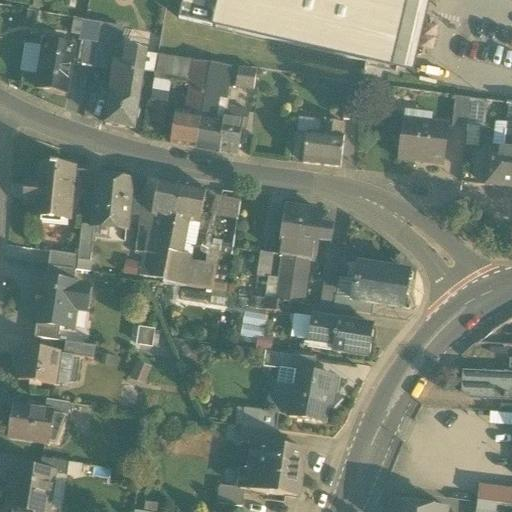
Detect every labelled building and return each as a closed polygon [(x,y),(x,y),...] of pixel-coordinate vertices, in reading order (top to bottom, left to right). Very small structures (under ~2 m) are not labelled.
[(42,0),(29,0),(28,7),(41,9),(42,0)] [(65,0),(64,8),(75,10),(76,0),(65,0)] [(407,68),(423,0),(182,0),(178,20),(389,69),(390,64),(407,68)] [(432,0),(423,0),(407,68),(390,64),(389,69),(415,76),(432,0)] [(79,37),(82,22),(73,20),(70,36),(79,37)] [(97,46),(97,44),(100,25),(82,22),(79,37),(78,42),(85,43),(97,46)] [(121,29),(100,25),(97,44),(118,48),(121,29)] [(123,52),(128,52),(146,55),(147,43),(125,39),(123,52)] [(35,91),(67,97),(75,49),(43,43),(43,48),(38,75),(35,91)] [(81,66),(93,68),(97,46),(85,43),(81,66)] [(97,44),(97,46),(93,68),(112,71),(112,68),(113,68),(114,62),(116,62),(118,48),(97,44)] [(38,75),(43,48),(24,45),(20,72),(38,75)] [(128,52),(126,64),(116,62),(114,62),(113,68),(112,68),(112,71),(104,125),(134,130),(139,96),(140,96),(143,73),(146,55),(128,52)] [(175,60),(166,58),(164,58),(159,57),(156,57),(153,71),(173,74),(175,60)] [(171,84),(191,87),(194,74),(199,75),(201,66),(201,63),(186,61),(175,60),(173,74),(171,84)] [(201,66),(199,75),(208,76),(209,67),(201,66)] [(209,67),(208,76),(215,77),(217,67),(210,66),(209,67)] [(236,89),(253,91),(256,72),(238,70),(236,89)] [(206,87),(208,76),(199,75),(194,74),(191,87),(190,96),(191,96),(191,95),(204,97),(206,87)] [(229,80),(215,77),(208,76),(206,87),(227,91),(228,88),(229,80)] [(152,102),(166,104),(170,84),(153,81),(150,102),(152,102)] [(347,119),(360,120),(363,86),(350,84),(347,119)] [(204,97),(201,118),(215,122),(219,100),(225,102),(227,91),(206,87),(204,97)] [(191,96),(187,116),(201,118),(204,97),(191,95),(191,96)] [(466,133),(466,127),(469,100),(456,98),(452,132),(466,133)] [(484,102),(469,100),(466,127),(480,129),(481,129),(484,102)] [(166,104),(152,102),(147,134),(161,137),(166,104)] [(505,132),(506,124),(508,106),(501,105),(485,102),(484,102),(481,129),(493,130),(505,132)] [(225,121),(224,123),(219,153),(238,155),(242,127),(247,128),(249,113),(227,110),(227,111),(225,111),(225,113),(226,113),(225,121)] [(405,112),(403,124),(430,127),(432,115),(405,112)] [(195,150),(201,118),(187,116),(177,115),(172,146),(195,150)] [(224,123),(215,122),(201,118),(195,150),(219,154),(219,153),(224,123)] [(322,136),(324,124),(298,121),(297,133),(307,134),(322,136)] [(303,165),(340,169),(343,144),(343,138),(345,127),(324,124),(322,136),(307,134),(303,165)] [(399,162),(443,167),(447,129),(430,127),(403,124),(399,162)] [(505,132),(503,152),(511,153),(511,125),(506,124),(505,132)] [(466,127),(466,133),(464,147),(478,149),(480,129),(466,127)] [(493,130),(492,150),(503,152),(505,132),(493,130)] [(511,190),(511,183),(511,153),(503,152),(492,150),(489,150),(485,187),(511,190)] [(33,217),(68,220),(73,169),(37,166),(36,183),(26,182),(25,204),(34,204),(33,217)] [(109,229),(126,231),(131,182),(97,179),(92,228),(94,228),(109,229)] [(167,260),(169,254),(175,221),(182,186),(159,181),(153,210),(151,217),(162,219),(155,257),(167,260)] [(182,186),(175,221),(189,224),(199,226),(206,190),(182,186)] [(211,217),(237,222),(240,203),(215,199),(211,217)] [(148,230),(144,255),(155,257),(162,219),(151,217),(153,210),(140,207),(137,228),(148,230)] [(282,257),(296,259),(302,211),(284,209),(282,225),(275,224),(274,234),(280,235),(277,257),(282,257)] [(296,259),(296,260),(310,262),(310,263),(314,263),(317,242),(329,244),(331,230),(319,228),(321,214),(302,211),(296,259)] [(184,246),(189,224),(175,221),(169,254),(182,256),(184,246)] [(194,248),(199,226),(189,224),(184,246),(194,248)] [(77,262),(90,263),(92,240),(94,228),(92,228),(81,227),(77,262)] [(108,241),(109,229),(94,228),(92,240),(108,241)] [(48,268),(72,271),(75,257),(48,253),(46,267),(48,268)] [(163,281),(177,284),(182,256),(169,254),(167,260),(163,281)] [(268,278),(269,278),(272,256),(259,254),(256,277),(268,278)] [(139,276),(163,281),(167,260),(155,257),(144,255),(139,276)] [(182,256),(177,284),(186,286),(191,262),(191,258),(182,256)] [(282,257),(280,272),(294,274),(296,260),(296,259),(282,257)] [(305,297),(310,263),(310,262),(296,260),(294,274),(290,295),(305,297)] [(138,264),(125,262),(122,275),(135,278),(138,264)] [(191,262),(186,286),(210,290),(215,267),(191,262)] [(373,305),(402,310),(408,274),(357,266),(355,282),(352,300),(351,302),(373,305)] [(45,282),(73,286),(75,272),(72,271),(48,268),(45,282)] [(279,280),(277,293),(277,294),(290,296),(290,295),(294,274),(280,272),(279,280)] [(328,310),(333,310),(335,298),(336,298),(339,280),(324,277),(324,278),(325,279),(320,309),(325,310),(328,310)] [(279,280),(269,278),(268,278),(266,292),(277,293),(279,280)] [(355,282),(339,280),(336,298),(352,300),(355,282)] [(60,329),(71,330),(74,311),(84,312),(88,288),(73,286),(45,282),(38,281),(32,325),(36,325),(60,329)] [(182,290),(180,301),(202,305),(204,294),(182,290)] [(266,292),(265,301),(289,304),(290,296),(277,294),(277,293),(266,292)] [(211,293),(209,304),(227,307),(229,295),(211,293)] [(289,304),(303,307),(305,297),(290,295),(290,296),(289,304)] [(248,309),(261,311),(263,301),(250,298),(248,309)] [(352,300),(336,298),(335,298),(333,310),(371,317),(373,305),(351,302),(352,300)] [(287,315),(289,304),(265,301),(263,312),(287,315)] [(323,319),(325,310),(320,309),(303,307),(289,304),(287,315),(287,316),(294,317),(311,320),(311,318),(323,319)] [(242,326),(265,330),(267,317),(244,313),(242,326)] [(297,340),(308,342),(311,320),(294,317),(293,325),(295,328),(294,337),(297,340)] [(311,318),(311,320),(308,342),(307,344),(333,348),(337,321),(323,319),(311,318)] [(373,327),(337,321),(333,348),(332,354),(368,360),(373,327)] [(34,339),(58,343),(60,329),(36,325),(34,339)] [(265,330),(242,326),(240,338),(263,342),(265,330)] [(138,329),(135,347),(151,349),(155,332),(138,329)] [(73,360),(91,362),(93,348),(64,344),(62,358),(73,360)] [(17,384),(53,389),(58,357),(58,355),(22,350),(17,384)] [(286,371),(288,357),(266,353),(264,368),(278,370),(286,371)] [(69,392),(73,360),(62,358),(58,357),(53,389),(69,392)] [(315,360),(288,357),(286,371),(296,373),(297,372),(312,375),(315,360)] [(129,380),(143,386),(150,369),(136,363),(129,380)] [(278,370),(276,385),(294,388),(296,373),(286,371),(278,370)] [(321,425),(323,410),(326,397),(331,398),(335,379),(312,375),(297,372),(296,373),(294,388),(288,418),(288,419),(321,425)] [(468,399),(511,400),(511,374),(510,375),(464,372),(463,392),(468,399)] [(288,418),(294,388),(276,385),(271,410),(269,409),(268,414),(278,416),(288,418)] [(334,398),(331,398),(326,397),(323,410),(332,412),(341,402),(335,397),(334,398)] [(52,418),(66,420),(68,406),(46,402),(44,414),(53,416),(52,418)] [(8,440),(48,447),(48,443),(52,418),(53,416),(44,414),(13,409),(8,440)] [(234,426),(242,427),(244,411),(236,410),(234,426)] [(242,427),(258,430),(260,413),(244,411),(242,427)] [(511,428),(511,414),(489,412),(488,426),(511,428)] [(276,432),(278,416),(268,414),(260,413),(258,430),(276,432)] [(55,445),(66,420),(52,418),(48,443),(55,445)] [(253,445),(273,448),(276,432),(258,430),(242,427),(239,445),(252,447),(253,445)] [(251,494),(298,501),(304,452),(273,448),(253,445),(252,447),(249,474),(246,494),(251,494)] [(52,477),(64,479),(67,464),(40,460),(38,473),(52,475),(52,477)] [(11,511),(15,511),(46,511),(52,477),(52,475),(38,473),(15,470),(12,491),(9,490),(6,511),(11,511)] [(61,511),(66,479),(64,479),(52,477),(46,511),(61,511)] [(511,490),(479,486),(477,504),(497,506),(511,508),(511,490)] [(216,505),(249,509),(251,494),(246,494),(218,490),(216,505)]
